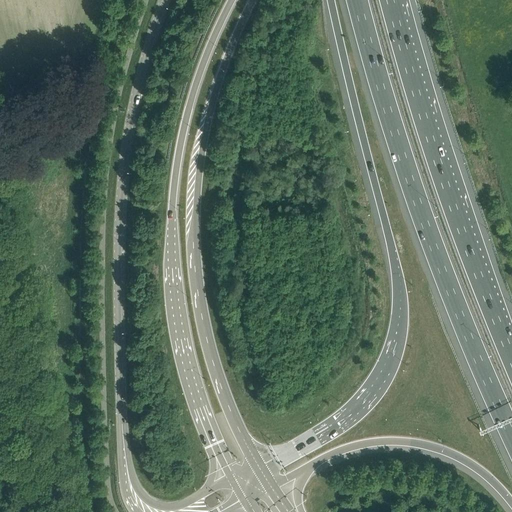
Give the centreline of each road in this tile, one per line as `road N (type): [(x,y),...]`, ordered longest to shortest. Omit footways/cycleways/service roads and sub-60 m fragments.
road 1 (motorway): [(330,0),(388,235),(399,319),(392,355),(358,409),(258,467)]
road 2 (secondary): [(231,0),(197,77),(170,220),(183,350),(230,481)]
road 3 (secondary): [(258,467),(209,349),(194,248),(204,133),(252,0)]
road 4 (motorway): [(357,0),(415,197),(511,436)]
road 5 (tertiary): [(121,428),(122,159),(162,0)]
road 6 (motorway): [(511,356),(445,187),(390,0)]
road 7 (motorway): [(271,487),(334,453),(403,441),(477,468),(511,504)]
road 8 (track): [(0,285),(46,511)]
road 9 (tertiary): [(230,481),(180,505),(148,500),(132,478),(121,428)]
